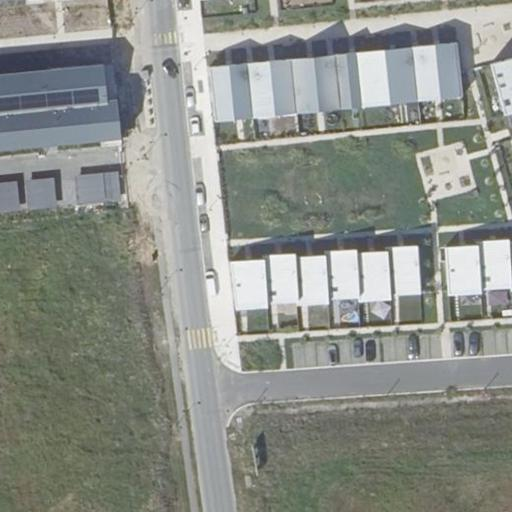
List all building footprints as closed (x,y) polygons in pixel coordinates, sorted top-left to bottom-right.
[(413,49),(419,103),(462,99),(457,44),(413,49)] [(413,49),(356,54),(362,109),(419,103),(413,49)] [(336,56),(341,111),(362,109),(356,54),(336,56)] [(336,56),(291,61),(297,115),(341,111),(336,56)] [(248,65),(254,119),(297,115),(291,61),(248,65)] [(511,61),(492,67),(506,117),(511,115),(511,61)] [(248,65),(211,69),(216,123),(254,119),(248,65)] [(103,66),(0,75),(0,112),(106,103),(103,66)] [(106,103),(0,112),(0,150),(122,139),(118,101),(106,103)] [(447,246),(449,295),(481,294),(481,290),(511,288),(511,292),(511,243),(510,243),(510,241),(477,242),(477,245),(447,246)] [(387,251),(387,255),(390,297),(420,295),(417,249),(387,251)] [(360,299),(357,257),(357,252),(326,254),(327,259),(329,301),(360,299)] [(387,255),(357,257),(360,299),(360,304),(390,302),(390,297),(387,255)] [(269,305),(299,303),(296,261),(296,256),(266,258),(266,262),(269,305)] [(327,259),(296,261),(299,303),(299,307),(330,305),(329,301),(327,259)] [(269,309),(269,305),(266,262),(231,265),(236,311),(269,309)]
